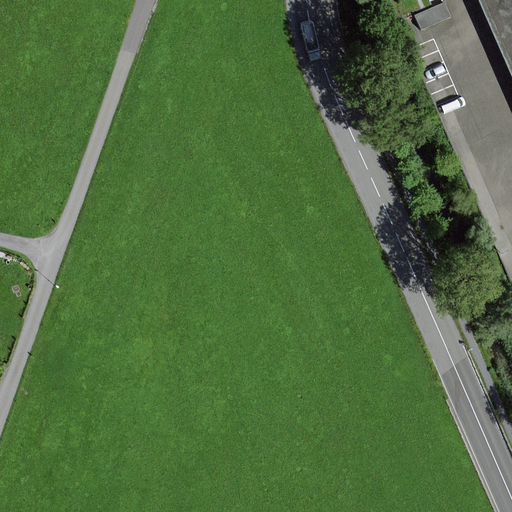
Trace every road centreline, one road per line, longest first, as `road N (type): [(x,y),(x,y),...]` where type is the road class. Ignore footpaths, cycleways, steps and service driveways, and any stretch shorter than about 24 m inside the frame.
road 1 (primary): [(307,0),(325,75),(511,498)]
road 2 (unclassified): [(146,0),(0,412)]
